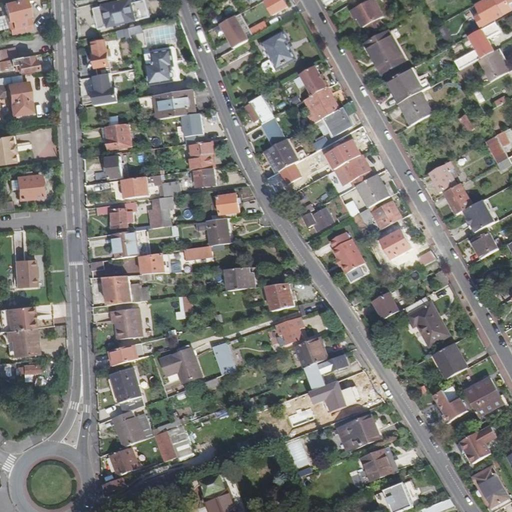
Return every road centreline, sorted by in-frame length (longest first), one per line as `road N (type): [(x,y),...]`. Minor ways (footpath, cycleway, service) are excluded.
road 1 (residential): [(471,511),(259,185),(182,0)]
road 2 (tertiary): [(61,0),(81,358),(80,407),(66,451)]
road 3 (residential): [(511,372),(305,0)]
